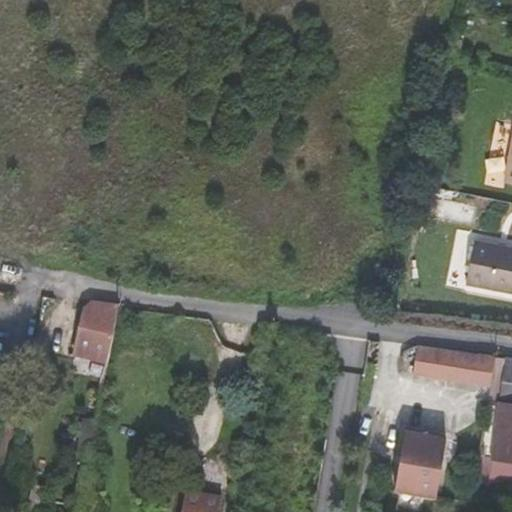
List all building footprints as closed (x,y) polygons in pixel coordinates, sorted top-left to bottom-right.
[(511,246),(475,240),(466,285),(511,292),(511,246)] [(118,309),(93,306),(86,313),(84,323),(114,329),(118,309)] [(114,329),(84,323),(77,355),(108,361),(114,329)] [(496,357),(419,347),(415,374),(491,384),(496,357)] [(511,358),(505,357),(499,403),(511,405),(511,358)] [(511,405),(499,403),(490,459),(511,462),(511,405)] [(448,439),(407,432),(397,491),(437,498),(448,439)] [(220,511),(223,498),(185,492),(181,511),(220,511)]
